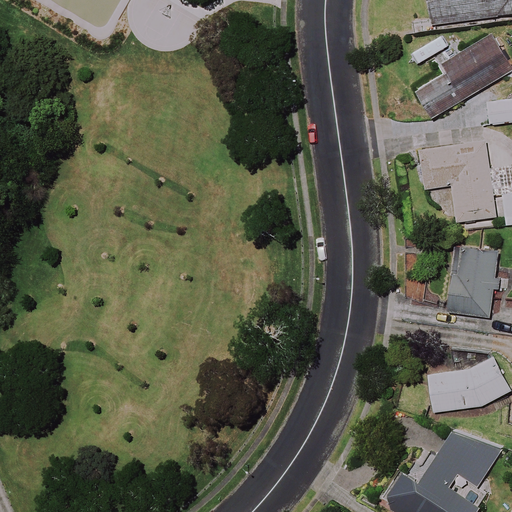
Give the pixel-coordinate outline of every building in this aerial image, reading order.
[(511,13),(511,0),(427,0),(426,0),(430,26),(511,13)] [(496,82),(497,83),(499,84),(500,85),(502,85),(504,85),(506,85),(507,84),(509,84),(510,83),(511,81),(511,80),(511,70),(493,37),(443,65),(449,76),(419,93),(432,115),(496,82)] [(511,122),(511,99),(487,102),(489,125),(511,122)] [(497,218),(486,142),(419,152),(425,190),(453,186),(458,224),(497,218)] [(511,194),(503,196),(508,227),(511,226),(511,194)] [(448,311),(491,316),(494,288),(498,289),(499,278),(495,278),(498,252),(455,247),(452,271),(446,270),(442,304),(448,304),(448,311)] [(511,391),(511,390),(498,360),(465,370),(429,376),(435,413),(482,405),(511,391)] [(499,456),(456,428),(420,485),(404,474),(385,502),(400,511),(477,511),(480,508),(450,489),(460,473),(480,486),(499,456)]
